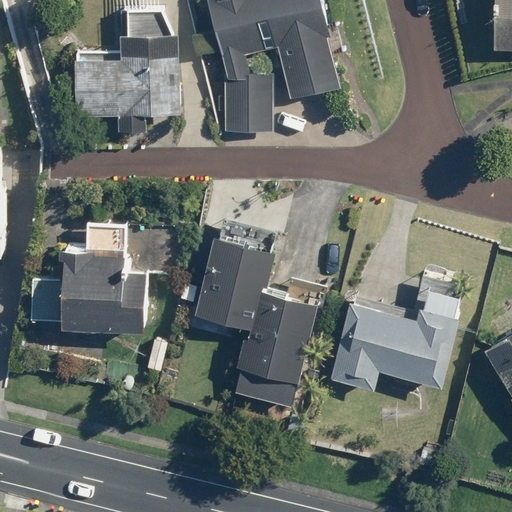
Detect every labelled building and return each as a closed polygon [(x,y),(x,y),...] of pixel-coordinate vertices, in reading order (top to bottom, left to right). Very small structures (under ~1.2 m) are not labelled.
[(217,0),(233,70),(228,70),(229,127),(280,126),(280,70),(256,70),(250,49),(283,41),(296,93),(348,80),(332,17),(337,16),(332,0),(217,0)] [(511,0),(499,0),(496,45),(511,45),(511,0)] [(169,5),(133,5),(133,27),(128,26),(128,46),(81,46),(81,110),(122,110),(122,126),(151,126),(151,109),(185,109),(186,27),(175,27),(169,5)] [(0,244),(11,245),(14,187),(5,186),(7,140),(0,139),(0,244)] [(70,276),(37,274),(35,314),(67,316),(67,322),(151,327),(155,265),(129,264),(132,219),(92,217),(90,243),(72,242),(70,276)] [(282,243),(219,229),(202,306),(255,318),(246,360),(306,373),(326,282),(295,275),(292,287),(273,283),(282,243)] [(417,306),(355,291),(336,371),(382,382),(385,366),(452,382),(468,312),(463,310),(471,277),(426,266),(417,306)] [(511,329),(490,343),(511,379),(511,329)]
